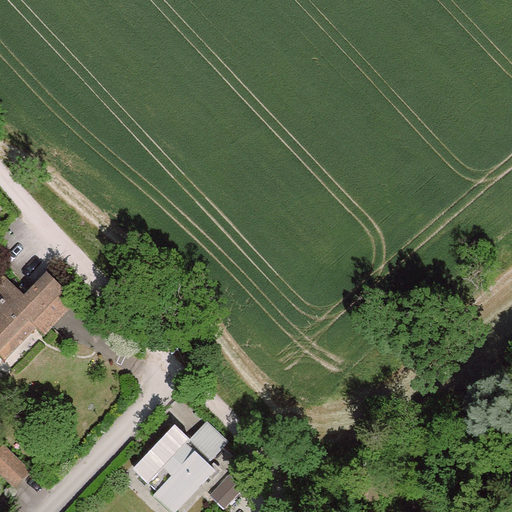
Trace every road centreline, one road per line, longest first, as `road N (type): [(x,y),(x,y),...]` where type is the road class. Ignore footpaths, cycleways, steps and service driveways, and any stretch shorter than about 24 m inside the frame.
road 1 (track): [(511,278),(381,406),(358,416),(302,415),(278,402),(213,323),(62,186),(42,169),(0,158)]
road 2 (residential): [(178,364),(0,171)]
road 3 (residential): [(44,511),(178,364)]
road 4 (residential): [(284,511),(255,451),(178,364)]
